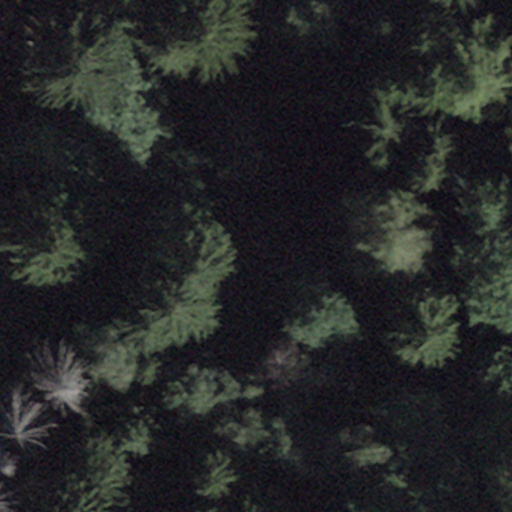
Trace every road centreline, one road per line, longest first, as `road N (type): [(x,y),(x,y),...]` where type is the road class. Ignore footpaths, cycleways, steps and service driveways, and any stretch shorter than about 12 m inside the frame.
road 1 (motorway): [(0,227),(511,328)]
road 2 (motorway): [(511,94),(55,0)]
